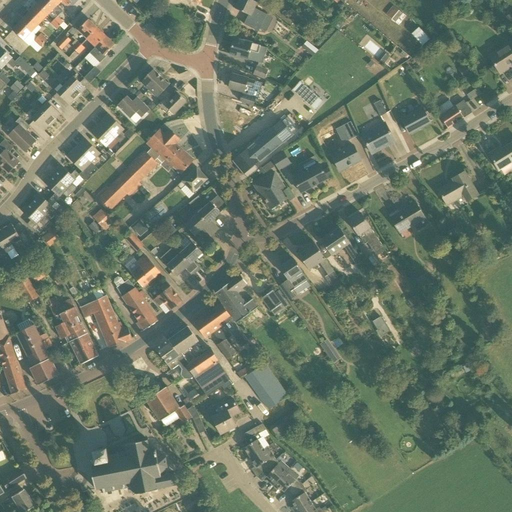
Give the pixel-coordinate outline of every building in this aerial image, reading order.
[(48,15),(57,6),(50,0),(41,0),(38,4),(48,15)] [(260,28),(267,15),(254,8),(257,3),(251,0),(239,0),(236,8),(249,14),(244,24),(259,31),(260,28)] [(40,23),(48,15),(38,4),(30,13),(40,23)] [(407,17),(394,6),(386,15),(399,26),(407,17)] [(32,32),(40,23),(30,13),(21,21),(32,32)] [(445,18),(450,24),(455,19),(450,13),(445,18)] [(64,22),(58,16),(54,20),(60,26),(61,25),(65,29),(68,26),(64,22)] [(87,39),(98,28),(89,19),(78,30),(87,39)] [(57,29),(60,26),(54,20),(51,23),(57,29)] [(24,40),(32,32),(21,21),(13,30),(24,40)] [(96,47),(106,36),(98,28),(87,39),(96,47)] [(44,43),(48,39),(41,33),(38,37),(44,43)] [(62,50),(71,41),(66,35),(57,45),(62,50)] [(90,53),(93,56),(100,63),(107,57),(105,55),(115,45),(106,36),(96,47),(90,53)] [(37,50),(44,43),(38,37),(31,44),(37,50)] [(261,45),(234,38),(230,54),(256,61),(261,45)] [(76,51),(82,44),(77,39),(72,44),(74,45),(72,47),(76,51)] [(318,50),(307,41),(302,47),(313,56),(318,50)] [(511,41),(497,51),(490,56),(499,72),(511,63),(511,41)] [(79,54),(86,48),(82,44),(76,51),(79,54)] [(36,72),(29,65),(29,64),(20,56),(16,61),(12,58),(13,58),(1,48),(0,48),(0,65),(3,68),(8,62),(14,68),(18,64),(24,69),(24,70),(31,77),(36,72)] [(384,64),(390,56),(386,53),(380,61),(384,64)] [(39,64),(35,68),(39,72),(43,67),(39,64)] [(253,75),(265,79),(269,70),(257,65),(253,75)] [(465,66),(464,67),(459,70),(464,77),(469,73),(465,66)] [(85,78),(88,81),(90,83),(101,72),(96,67),(85,78)] [(149,90),(162,77),(154,69),(141,82),(149,90)] [(39,76),(43,79),(48,74),(44,70),(39,75),(39,76)] [(85,78),(81,75),(79,72),(68,83),(60,76),(59,77),(78,97),(86,89),(84,86),(88,81),(85,78)] [(258,99),(262,83),(233,74),(229,88),(244,92),(243,94),(240,101),(254,106),(256,99),(258,99)] [(70,105),(78,97),(59,77),(56,80),(64,87),(57,93),(70,105)] [(162,102),(170,94),(165,90),(170,85),(162,77),(149,90),(157,98),(162,102)] [(17,80),(11,87),(18,94),(24,87),(17,80)] [(299,80),(290,89),(313,110),(322,101),(299,80)] [(30,90),(35,86),(31,82),(27,87),(30,90)] [(471,101),(482,94),(478,88),(467,95),(471,101)] [(139,90),(135,94),(140,99),(144,95),(139,90)] [(12,101),(18,96),(14,92),(8,97),(12,101)] [(162,102),(158,105),(167,114),(170,111),(174,115),(187,102),(178,94),(174,98),(170,94),(162,102)] [(127,96),(118,105),(131,119),(137,113),(142,118),(150,110),(138,97),(133,102),(127,96)] [(448,129),(472,112),(464,100),(440,116),(448,129)] [(33,103),(53,123),(61,114),(49,102),(43,109),(35,101),(33,103)] [(381,116),(387,113),(380,101),(374,104),(381,116)] [(147,106),(152,110),(157,106),(153,102),(151,102),(147,106)] [(44,131),(53,123),(33,103),(31,106),(38,113),(32,119),(44,131)] [(402,119),(410,134),(431,123),(423,108),(402,119)] [(100,123),(115,138),(125,129),(109,114),(100,123)] [(25,152),(36,141),(27,131),(31,127),(21,117),(16,122),(20,125),(9,136),(25,152)] [(276,148),(283,141),(284,142),(295,134),(283,120),(233,161),(245,174),(263,159),(265,162),(278,151),(276,148)] [(342,126),(350,140),(358,135),(351,122),(342,126)] [(372,154),(395,142),(385,122),(362,134),(372,154)] [(118,141),(115,138),(100,123),(91,132),(107,147),(113,141),(115,144),(118,141)] [(301,135),(306,131),(302,127),(298,131),(301,135)] [(135,134),(130,129),(125,134),(130,139),(135,134)] [(177,144),(180,140),(169,130),(165,134),(160,129),(147,143),(152,148),(148,153),(155,160),(160,155),(161,156),(175,142),(177,144)] [(76,147),(92,163),(101,153),(85,138),(76,147)] [(0,164),(9,173),(20,162),(9,152),(14,148),(5,139),(0,144),(0,164)] [(176,173),(178,171),(181,173),(194,160),(177,144),(175,142),(161,156),(165,160),(161,165),(169,172),(171,169),(176,173)] [(511,162),(511,143),(498,152),(497,150),(489,154),(499,170),(511,162)] [(331,157),(338,172),(360,161),(352,146),(331,157)] [(84,171),(92,163),(76,147),(67,157),(82,171),(83,172),(84,171)] [(155,160),(148,153),(146,151),(115,182),(115,181),(108,188),(106,186),(95,197),(110,212),(158,163),(155,160)] [(272,159),(280,171),(291,164),(284,152),(272,159)] [(108,158),(104,154),(100,158),(104,162),(108,158)] [(266,173),(275,167),(271,161),(262,168),(266,173)] [(301,193),(328,178),(320,164),(312,169),(311,167),(303,171),(304,173),(294,179),(301,193)] [(55,176),(73,192),(78,188),(77,187),(83,179),(79,176),(80,175),(80,174),(75,170),(71,174),(62,165),(57,169),(59,171),(55,176)] [(208,179),(198,168),(197,167),(178,185),(181,189),(186,185),(193,193),(194,192),(195,194),(202,188),(200,186),(208,179)] [(80,174),(80,175),(86,180),(89,177),(88,175),(85,172),(84,171),(83,172),(82,171),(80,174)] [(271,209),(286,200),(280,190),(284,187),(275,172),(255,185),(259,192),(262,191),(264,195),(263,196),(271,209)] [(478,195),(465,172),(453,179),(454,181),(438,190),(447,205),(463,195),(467,201),(478,195)] [(52,198),(57,202),(61,198),(60,197),(63,193),(68,198),(73,192),(55,176),(51,180),(49,178),(44,183),(56,194),(52,198)] [(86,191),(83,188),(76,195),(79,198),(86,191)] [(57,202),(52,198),(48,202),(39,193),(34,197),(36,199),(32,204),(50,220),(55,216),(50,211),(54,207),(53,206),(57,202)] [(211,202),(217,209),(223,204),(216,197),(211,202)] [(221,213),(221,212),(217,209),(211,202),(198,214),(215,233),(220,229),(212,220),(221,213)] [(418,232),(428,225),(424,218),(425,218),(416,203),(391,218),(400,233),(414,225),(418,232)] [(45,226),(50,220),(32,204),(28,208),(26,206),(22,211),(32,220),(28,224),(32,229),(36,225),(37,225),(40,221),(45,226)] [(65,210),(63,208),(61,206),(57,209),(62,214),(65,210)] [(101,226),(105,223),(110,218),(107,216),(101,209),(93,217),(101,226)] [(386,250),(383,246),(370,227),(361,213),(350,221),(365,244),(367,242),(374,252),(375,251),(378,256),(386,250)] [(211,236),(215,233),(198,214),(185,225),(195,236),(204,228),(211,236)] [(61,232),(70,226),(65,218),(55,224),(61,232)] [(452,230),(458,226),(454,219),(448,223),(452,230)] [(93,230),(98,226),(94,221),(88,226),(93,230)] [(141,221),(133,228),(140,237),(149,230),(141,221)] [(176,229),(181,234),(187,228),(182,223),(176,229)] [(3,229),(13,245),(21,239),(24,244),(29,241),(23,230),(18,233),(12,224),(3,229)] [(359,255),(340,227),(322,240),(332,255),(345,247),(353,259),(359,255)] [(4,250),(13,245),(3,229),(0,231),(0,254),(2,258),(7,255),(4,250)] [(52,230),(42,237),(50,247),(59,239),(52,230)] [(145,246),(141,242),(133,233),(126,239),(138,252),(145,246)] [(175,249),(196,273),(201,268),(194,261),(203,253),(193,242),(180,254),(175,249)] [(340,280),(315,242),(298,253),(310,270),(320,263),(328,275),(325,277),(331,286),(340,280)] [(192,276),(196,273),(175,249),(163,260),(168,265),(167,265),(177,277),(186,269),(192,276)] [(26,264),(33,260),(30,253),(22,258),(26,264)] [(131,273),(133,275),(143,287),(160,273),(146,255),(138,262),(140,265),(131,273)] [(10,269),(23,261),(21,257),(8,266),(10,269)] [(302,271),(299,266),(294,259),(281,267),(289,279),(279,286),(290,300),(295,297),(291,291),(301,285),(295,276),(302,271)] [(137,290),(136,288),(135,288),(123,272),(121,274),(126,282),(125,282),(122,277),(118,277),(115,279),(115,282),(118,287),(117,288),(123,297),(139,321),(137,323),(143,332),(158,321),(144,299),(147,297),(143,291),(139,293),(137,290)] [(415,280),(420,289),(431,281),(426,273),(415,280)] [(216,293),(223,303),(237,322),(259,307),(253,299),(246,305),(236,292),(247,283),(241,274),(216,293)] [(62,282),(57,275),(53,278),(58,285),(62,282)] [(28,303),(40,296),(28,277),(16,284),(28,303)] [(183,301),(168,283),(161,288),(164,292),(155,300),(160,306),(164,303),(171,311),(183,301)] [(275,316),(281,312),(285,308),(284,308),(290,304),(280,290),(276,293),(274,290),(263,299),(271,310),(275,316)] [(422,303),(417,294),(408,299),(414,308),(422,303)] [(133,339),(132,338),(127,326),(124,328),(123,328),(121,329),(113,311),(112,311),(106,296),(84,306),(80,308),(84,318),(96,313),(109,348),(133,339)] [(60,322),(78,313),(71,299),(50,308),(56,320),(59,319),(60,322)] [(214,332),(218,337),(228,330),(239,344),(247,339),(222,303),(195,323),(206,338),(214,332)] [(0,340),(9,338),(10,338),(1,311),(0,311),(0,340)] [(70,342),(88,333),(78,313),(60,322),(61,324),(55,327),(61,339),(65,337),(68,343),(70,342)] [(381,316),(373,321),(378,330),(377,330),(381,337),(391,331),(381,316)] [(43,342),(44,342),(35,325),(17,334),(34,366),(31,368),(39,385),(59,375),(46,348),(43,342)] [(199,341),(189,327),(188,326),(169,340),(179,355),(182,353),(189,364),(187,365),(187,366),(194,376),(218,360),(219,359),(211,349),(197,359),(190,350),(192,349),(190,347),(199,341)] [(82,365),(99,356),(88,333),(70,342),(82,365)] [(26,390),(9,338),(0,340),(0,353),(13,394),(26,390)] [(46,348),(51,346),(53,345),(50,339),(44,342),(43,342),(46,348)] [(222,343),(222,342),(218,345),(219,347),(228,359),(236,353),(234,350),(226,339),(222,343)] [(334,364),(341,359),(328,339),(320,344),(334,364)] [(189,364),(182,353),(179,355),(169,340),(157,349),(172,370),(179,365),(182,369),(181,374),(184,379),(190,379),(194,376),(187,366),(187,365),(189,364)] [(137,378),(149,367),(139,356),(127,368),(137,378)] [(218,360),(194,376),(203,389),(207,396),(222,386),(225,389),(233,383),(227,373),(218,360)] [(246,378),(268,409),(289,395),(267,364),(246,378)] [(241,378),(253,371),(250,365),(238,373),(241,378)] [(185,405),(181,408),(166,387),(146,399),(161,421),(176,411),(184,423),(192,417),(187,410),(185,405)] [(213,417),(221,434),(236,426),(231,417),(240,412),(233,399),(218,407),(221,413),(213,417)] [(206,431),(202,422),(199,414),(193,406),(187,410),(192,417),(200,434),(206,431)] [(261,437),(259,433),(266,430),(263,423),(252,429),(255,435),(246,441),(249,445),(244,448),(251,458),(264,449),(258,440),(261,437)] [(108,456),(107,448),(94,451),(95,459),(92,460),(93,464),(91,464),(96,489),(103,488),(104,492),(132,487),(134,493),(136,493),(136,494),(158,490),(157,489),(177,485),(175,473),(161,476),(161,473),(168,467),(166,458),(157,455),(156,449),(155,449),(155,451),(150,452),(148,440),(126,444),(127,445),(124,446),(126,452),(108,456)] [(276,460),(274,457),(275,456),(268,446),(264,449),(251,458),(257,468),(261,465),(264,470),(276,460)] [(281,461),(279,463),(276,460),(264,470),(269,474),(267,476),(272,481),(270,483),(274,486),(290,469),(281,461)] [(1,481),(7,491),(26,479),(19,469),(1,481)] [(303,484),(297,478),(298,476),(290,469),(274,486),(278,490),(280,487),(285,492),(286,490),(291,494),(303,484)] [(194,486),(197,484),(199,483),(192,474),(187,478),(194,486)] [(295,511),(296,511),(312,502),(306,492),(308,491),(303,484),(291,494),(294,499),(292,501),(295,506),(292,508),(295,511)] [(194,487),(187,491),(189,493),(190,497),(198,492),(194,487)] [(20,511),(23,511),(33,506),(23,489),(11,496),(12,497),(0,504),(4,511),(6,511),(17,506),(20,511)] [(317,511),(323,511),(324,511),(321,507),(317,509),(312,502),(296,511),(298,511),(317,511),(318,511),(317,511)]
